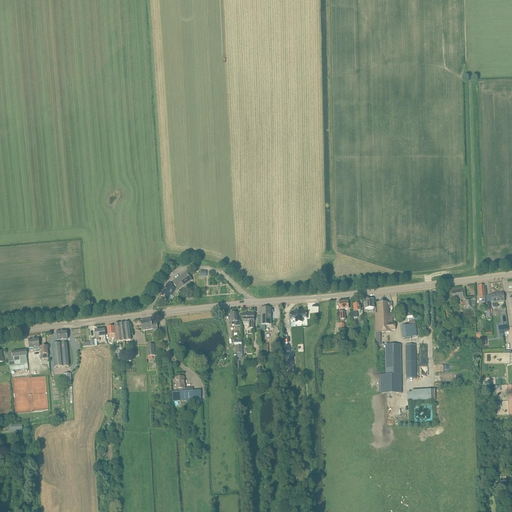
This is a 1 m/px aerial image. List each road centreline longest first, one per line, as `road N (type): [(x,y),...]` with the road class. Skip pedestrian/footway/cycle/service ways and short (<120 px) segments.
road 1 (tertiary): [(251,302),(511,274)]
road 2 (tertiary): [(0,331),(148,314)]
road 3 (residential): [(251,302),(218,271),(190,266),(168,277),(148,314)]
